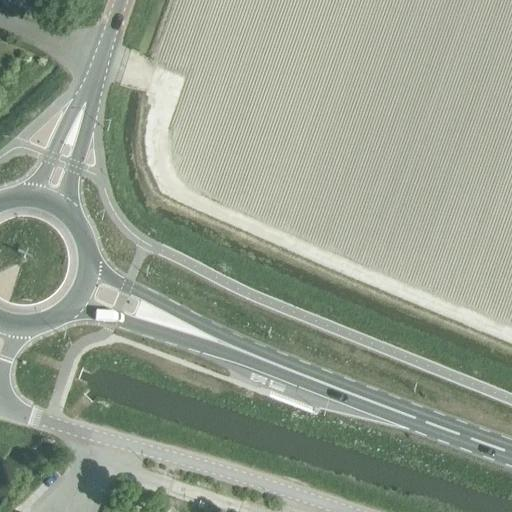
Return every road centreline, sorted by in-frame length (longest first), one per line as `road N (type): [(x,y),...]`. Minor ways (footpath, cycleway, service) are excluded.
road 1 (primary): [(511,452),(162,320)]
road 2 (unclassified): [(344,511),(0,403)]
road 3 (tertiary): [(77,120),(121,0)]
